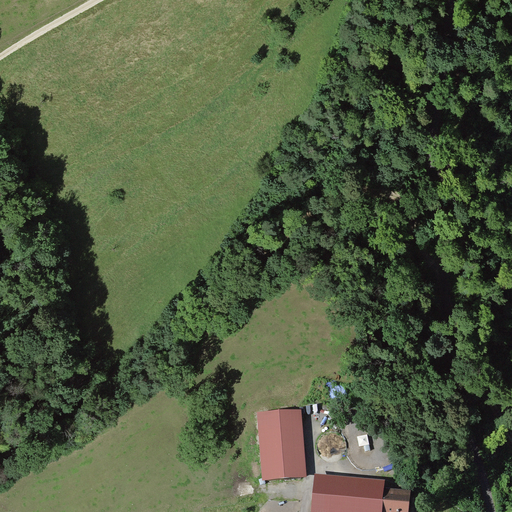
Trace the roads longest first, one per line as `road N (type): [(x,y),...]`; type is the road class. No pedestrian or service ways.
road 1 (track): [(452,0),(433,177),(446,353),(489,511)]
road 2 (track): [(444,293),(468,360),(511,438)]
